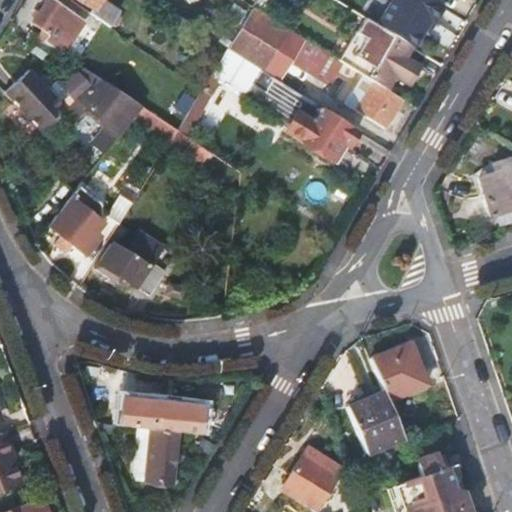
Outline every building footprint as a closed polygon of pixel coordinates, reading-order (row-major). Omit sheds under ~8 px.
[(51,0),(46,0),(31,23),(48,34),(44,40),(62,52),(81,22),(63,11),(64,8),(51,0)] [(79,0),(92,9),(91,12),(109,25),(118,10),(103,0),(79,0)] [(368,20),(403,42),(421,12),(403,0),(377,0),(366,19),(368,20)] [(251,5),(226,45),(261,67),(286,27),(251,5)] [(371,50),(363,63),(371,68),(366,77),(384,89),(392,76),(406,85),(418,66),(405,58),(412,47),(403,42),(368,20),(356,39),(371,50)] [(356,39),(342,62),(360,73),(366,77),(371,68),(363,63),(371,50),(356,39)] [(225,47),(200,87),(193,99),(201,104),(233,52),(225,47)] [(3,92),(40,131),(49,123),(64,108),(66,106),(72,100),(87,86),(74,73),(65,81),(62,77),(57,77),(45,88),(27,69),(3,92)] [(243,95),(287,123),(283,129),(327,157),(337,141),(345,146),(356,129),(259,69),(243,95)] [(342,103),(384,128),(400,99),(384,89),(366,77),(360,73),(342,103)] [(112,112),(89,141),(103,151),(132,115),(141,105),(97,76),(87,86),(72,100),(66,106),(76,118),(94,100),(112,112)] [(193,99),(175,128),(177,129),(184,134),(201,104),(193,99)] [(132,115),(170,140),(177,129),(175,128),(141,105),(132,115)] [(177,129),(170,140),(191,153),(198,143),(184,134),(177,129)] [(477,175),(491,217),(497,215),(511,210),(511,163),(510,158),(492,163),(491,161),(477,175)] [(126,180),(113,200),(126,208),(139,188),(126,180)] [(95,211),(74,192),(46,227),(57,237),(53,244),(61,251),(67,244),(80,257),(96,236),(84,226),(95,211)] [(511,210),(497,215),(499,227),(511,222),(511,210)] [(117,222),(109,235),(118,241),(127,228),(117,222)] [(93,267),(115,283),(119,278),(143,295),(164,250),(153,242),(137,263),(110,243),(93,267)] [(164,250),(143,295),(144,296),(173,257),(164,250)] [(372,360),(386,393),(390,403),(429,386),(411,344),(372,360)] [(348,410),(369,456),(406,441),(390,403),(386,393),(348,410)] [(119,397),(117,425),(149,428),(176,431),(199,434),(201,405),(119,397)] [(133,479),(144,480),(170,483),(176,431),(149,428),(146,455),(133,453),(131,473),(133,479)] [(0,491),(21,484),(2,432),(0,432),(0,491)] [(411,505),(466,488),(458,464),(443,469),(440,459),(439,457),(438,456),(437,454),(435,453),(434,453),(433,452),(431,452),(429,452),(428,453),(426,453),(425,454),(424,454),(423,455),(422,456),(421,458),(421,459),(420,460),(420,462),(420,463),(420,465),(420,466),(421,467),(424,477),(416,479),(418,487),(407,491),(411,505)] [(314,511),(334,481),(299,460),(280,493),(311,511),(314,511)] [(416,479),(405,483),(407,491),(418,487),(416,479)] [(472,511),(466,488),(411,505),(405,511),(404,511),(472,511)] [(47,511),(43,498),(4,511),(47,511)]
